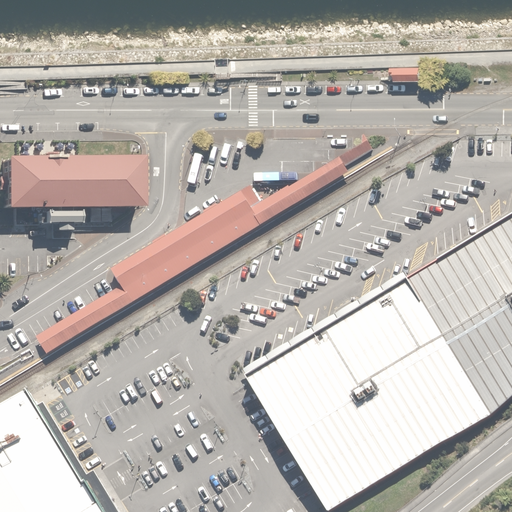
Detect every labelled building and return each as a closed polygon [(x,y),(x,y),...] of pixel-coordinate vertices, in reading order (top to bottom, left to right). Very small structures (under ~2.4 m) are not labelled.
[(396,68),(396,83),(425,81),(425,67),(396,68)] [(49,355),(349,172),(345,166),(372,150),(365,136),(364,135),(362,136),(362,143),(340,156),(259,205),(249,189),(114,271),(124,287),(39,338),(49,355)] [(138,158),(0,159),(0,207),(139,206),(138,158)] [(511,219),(248,378),(328,511),(335,511),(494,418),(511,398),(511,219)] [(0,410),(0,511),(97,511),(27,394),(0,410)]
